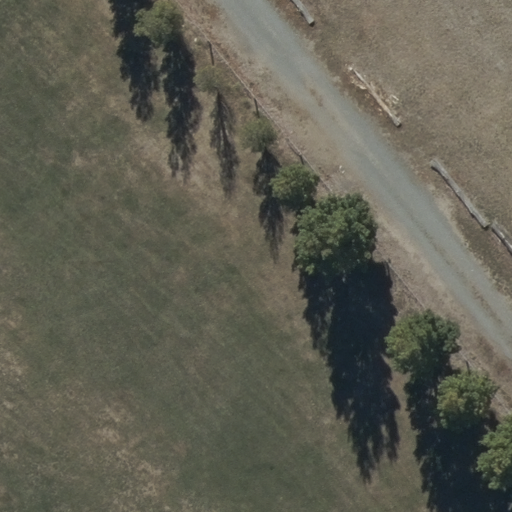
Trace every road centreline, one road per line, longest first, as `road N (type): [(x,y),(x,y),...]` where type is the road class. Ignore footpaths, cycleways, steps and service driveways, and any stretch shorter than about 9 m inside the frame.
road 1 (track): [(247,0),(511,323)]
road 2 (track): [(172,511),(0,305)]
